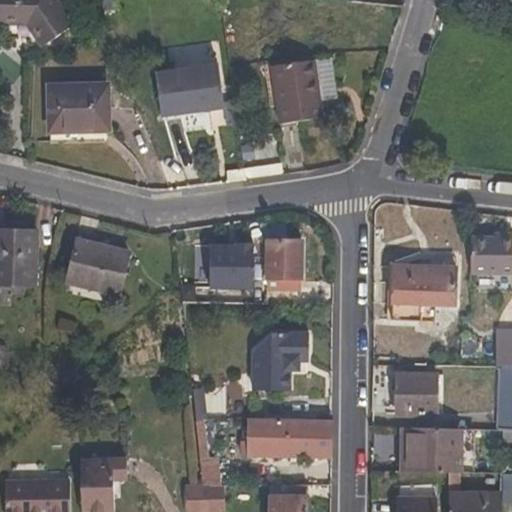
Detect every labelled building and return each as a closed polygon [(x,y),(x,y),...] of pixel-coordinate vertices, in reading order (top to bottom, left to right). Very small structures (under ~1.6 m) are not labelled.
[(0,0),(0,25),(26,26),(43,48),(74,26),(55,0),(0,0)] [(91,0),(80,0),(88,17),(98,12),(91,0)] [(322,104),(315,61),(312,62),(318,104),(322,104)] [(279,126),(324,119),(322,104),(318,104),(312,62),(271,68),(279,126)] [(224,110),(218,65),(156,73),(162,118),(224,110)] [(109,133),(108,85),(50,87),(51,134),(109,133)] [(246,147),(246,157),(273,157),(273,146),(246,147)] [(0,285),(36,287),(37,233),(0,231),(0,285)] [(511,276),(511,239),(472,238),(471,275),(511,276)] [(119,295),(129,254),(76,241),(67,282),(119,295)] [(303,279),(303,243),(240,243),(241,278),(303,279)] [(394,266),(392,322),(435,324),(435,308),(456,309),(457,267),(394,266)] [(511,367),(511,330),(497,330),(496,367),(498,367),(511,367)] [(307,362),(308,335),(270,334),(253,351),(253,390),(289,391),(289,370),(290,370),(291,362),(296,362),(307,362)] [(502,430),(506,430),(511,430),(511,367),(498,367),(497,430),(502,430)] [(397,417),(438,417),(438,377),(397,376),(397,417)] [(195,419),(204,419),(200,391),(192,391),(195,419)] [(195,419),(204,486),(218,486),(209,419),(204,419),(195,419)] [(249,420),(249,457),(331,457),(331,420),(249,420)] [(413,429),(403,429),(403,452),(413,451),(413,429)] [(478,430),(413,429),(413,451),(403,452),(403,473),(449,473),(461,473),(477,473),(478,430)] [(502,448),(511,447),(511,430),(506,430),(502,430),(502,446),(502,448)] [(127,483),(127,458),(113,459),(114,483),(127,483)] [(114,511),(114,483),(113,459),(110,459),(81,459),(82,511),(114,511)] [(449,473),(449,511),(501,511),(502,504),(465,504),(466,492),(461,492),(461,473),(449,473)] [(502,492),(502,504),(511,503),(511,477),(502,478),(502,492)] [(70,511),(70,480),(4,482),(4,511),(70,511)] [(207,511),(204,486),(188,486),(186,511),(207,511)] [(207,511),(225,511),(227,486),(218,486),(204,486),(207,511)] [(308,511),(309,486),(270,486),(269,511),(308,511)] [(466,492),(465,504),(502,504),(502,492),(466,492)] [(437,511),(437,499),(397,498),(396,511),(437,511)]
